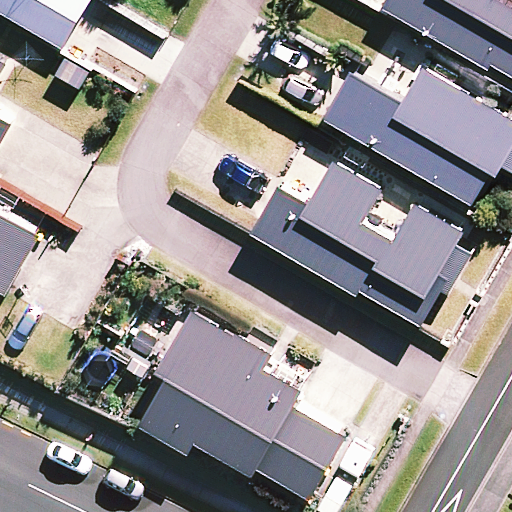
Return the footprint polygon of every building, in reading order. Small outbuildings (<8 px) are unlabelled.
[(0,0),(68,39),(90,0),(0,0)] [(511,0),(388,0),(388,2),(511,68),(511,0)] [(511,109),(411,51),(391,84),(358,64),(330,111),(477,197),(501,155),(511,160),(511,109)] [(0,100),(0,73),(8,60),(0,55),(0,177),(83,224),(116,166),(0,100)] [(481,231),(340,152),(316,195),(285,178),(258,226),(429,322),(481,231)] [(0,278),(9,283),(43,226),(0,201),(0,278)] [(276,348),(197,303),(165,359),(176,365),(147,415),(196,443),(203,431),(312,493),(375,382),(325,353),(308,381),(270,359),(276,348)]
